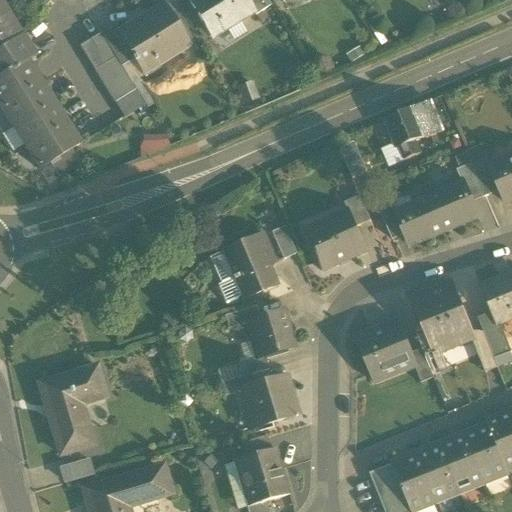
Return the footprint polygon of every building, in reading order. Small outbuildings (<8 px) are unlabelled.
[(188,0),(187,1),(207,33),(219,25),(223,32),(238,22),(252,13),(243,0),(188,0)] [(243,0),(252,13),(254,17),(271,7),(266,0),(243,0)] [(0,22),(8,17),(0,4),(0,22)] [(135,63),(144,77),(146,76),(141,68),(154,60),(158,66),(186,49),(187,51),(190,49),(162,5),(160,5),(162,7),(119,34),(118,34),(133,60),(131,61),(132,63),(133,65),(135,63)] [(0,22),(0,51),(21,38),(8,17),(0,22)] [(223,32),(211,39),(219,52),(247,36),(238,22),(223,32)] [(211,39),(223,32),(219,25),(207,33),(211,39)] [(113,27),(100,35),(115,59),(121,70),(132,63),(131,61),(133,60),(118,34),(113,27)] [(100,35),(90,41),(105,66),(115,59),(100,35)] [(0,51),(0,79),(26,63),(34,59),(21,38),(0,51)] [(94,72),(105,66),(90,41),(79,48),(94,72)] [(346,56),(351,65),(366,56),(361,47),(346,56)] [(94,72),(100,83),(121,70),(115,59),(105,66),(94,72)] [(0,108),(39,84),(26,63),(0,79),(0,108)] [(100,83),(107,93),(127,80),(128,80),(121,70),(100,83)] [(107,93),(114,105),(114,104),(135,92),(127,80),(107,93)] [(235,89),(241,106),(259,100),(253,83),(235,89)] [(0,111),(11,129),(11,130),(52,104),(39,84),(0,108),(0,111)] [(143,106),(135,92),(114,104),(123,119),(143,106)] [(430,103),(414,110),(384,123),(394,146),(396,151),(397,151),(401,149),(405,160),(420,154),(415,143),(425,139),(426,140),(443,133),(432,108),(430,103)] [(432,108),(443,133),(454,128),(443,103),(432,108)] [(24,149),(24,150),(65,125),(52,104),(11,130),(24,149)] [(0,135),(11,129),(0,111),(0,135)] [(79,146),(65,125),(24,150),(38,172),(48,166),(70,151),(79,146)] [(11,130),(11,129),(0,135),(0,140),(11,157),(24,149),(11,130)] [(139,148),(140,159),(169,147),(163,137),(142,137),(142,143),(139,148)] [(340,151),(353,181),(367,174),(354,145),(340,151)] [(388,168),(405,160),(401,149),(396,151),(394,146),(382,151),(388,168)] [(465,154),(470,165),(459,170),(456,171),(462,185),(463,185),(472,204),(485,198),(500,192),(489,167),(490,167),(482,147),(465,154)] [(70,151),(48,166),(57,180),(80,166),(70,151)] [(500,192),(505,204),(511,201),(511,158),(490,167),(489,167),(500,192)] [(462,185),(430,199),(444,232),(478,218),(472,204),(463,185),(462,185)] [(348,212),(356,230),(371,223),(360,199),(344,206),(347,212),(348,212)] [(410,247),(444,232),(430,199),(397,213),(396,214),(405,236),(410,247)] [(378,208),(392,241),(405,236),(396,214),(397,213),(392,202),(378,208)] [(312,256),(319,273),(366,253),(356,230),(348,212),(347,212),(328,220),(332,228),(314,236),(321,252),(312,256)] [(271,234),(282,261),(295,256),(284,228),(271,234)] [(232,279),(232,280),(241,299),(242,302),(275,287),(267,268),(274,265),(261,236),(225,252),(236,278),(232,279)] [(209,259),(220,286),(232,280),(232,279),(236,278),(225,252),(209,259)] [(493,313),(496,320),(498,320),(510,315),(511,319),(511,318),(511,276),(483,288),(493,313)] [(226,306),(241,299),(232,280),(220,286),(217,287),(226,306)] [(427,332),(436,354),(437,353),(459,344),(457,340),(469,336),(471,339),(473,339),(472,338),(452,286),(415,301),(427,332)] [(184,320),(173,307),(161,318),(171,331),(184,320)] [(228,331),(247,325),(247,324),(259,321),(255,308),(246,311),(224,318),(228,331)] [(477,319),(483,334),(494,360),(511,354),(499,324),(498,320),(496,320),(493,313),(477,319)] [(252,342),(258,359),(264,357),(292,349),(281,314),(259,321),(247,324),(247,325),(252,342)] [(498,320),(499,324),(511,319),(510,315),(498,320)] [(356,340),(374,386),(376,385),(373,378),(396,369),(394,364),(408,358),(411,365),(412,365),(414,364),(410,355),(398,323),(394,324),(395,326),(359,340),(359,339),(356,340)] [(434,360),(439,371),(443,369),(437,353),(436,354),(427,332),(416,336),(422,351),(427,363),(434,360)] [(497,370),(494,360),(483,334),(472,338),(473,339),(471,339),(485,375),(497,370)] [(457,340),(459,344),(471,339),(469,336),(457,340)] [(239,347),(244,364),(258,360),(258,359),(252,342),(239,347)] [(412,365),(420,385),(433,380),(422,351),(410,355),(414,364),(412,365)] [(494,360),(497,370),(511,364),(511,355),(511,354),(494,360)] [(238,366),(242,379),(251,376),(268,371),(264,357),(258,359),(258,360),(244,364),(238,366)] [(221,385),(242,379),(238,366),(216,372),(221,385)] [(38,386),(60,457),(93,447),(78,400),(101,393),(103,399),(105,398),(96,368),(38,386)] [(255,388),(251,376),(242,379),(221,385),(220,386),(224,398),(238,394),(237,393),(255,388)] [(249,412),(254,429),(296,417),(285,379),(255,388),(237,393),(238,394),(243,414),(249,412)] [(505,469),(511,466),(511,416),(511,413),(486,423),(488,427),(505,469)] [(507,473),(505,469),(488,427),(464,437),(483,483),(507,473)] [(458,493),(483,483),(464,437),(440,446),(458,493)] [(242,446),(246,459),(266,453),(262,440),(242,446)] [(434,502),(458,493),(440,446),(416,456),(434,502)] [(236,462),(250,507),(286,496),(279,471),(276,472),(270,452),(266,453),(246,459),(236,462)] [(410,511),(434,502),(416,456),(392,466),(397,480),(402,491),(406,502),(410,511)] [(61,469),(65,485),(92,477),(88,461),(61,469)] [(236,511),(250,507),(236,462),(222,467),(236,511)] [(369,475),(375,489),(397,480),(392,466),(369,475)] [(152,492),(154,500),(170,495),(162,468),(146,473),(152,492)] [(83,492),(88,511),(127,511),(124,501),(152,492),(146,473),(83,492)] [(375,489),(380,500),(402,491),(397,480),(375,489)] [(380,500),(384,511),(406,502),(402,491),(380,500)] [(384,511),(410,511),(406,502),(384,511)]
